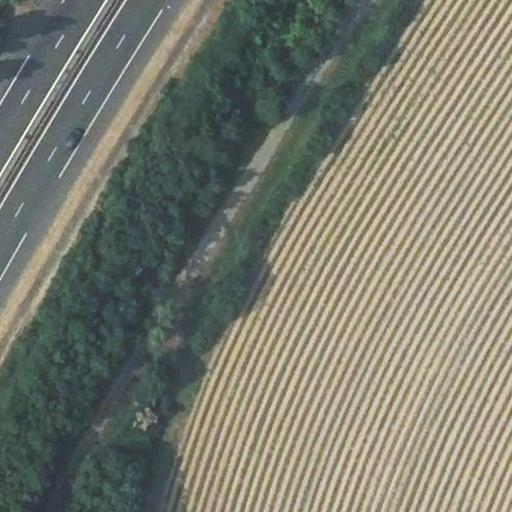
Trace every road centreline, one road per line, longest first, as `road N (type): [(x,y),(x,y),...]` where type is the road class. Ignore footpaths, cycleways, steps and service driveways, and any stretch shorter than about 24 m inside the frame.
road 1 (track): [(366,0),(206,242),(54,511)]
road 2 (motorway): [(0,246),(148,0)]
road 3 (motorway): [(84,0),(0,138)]
